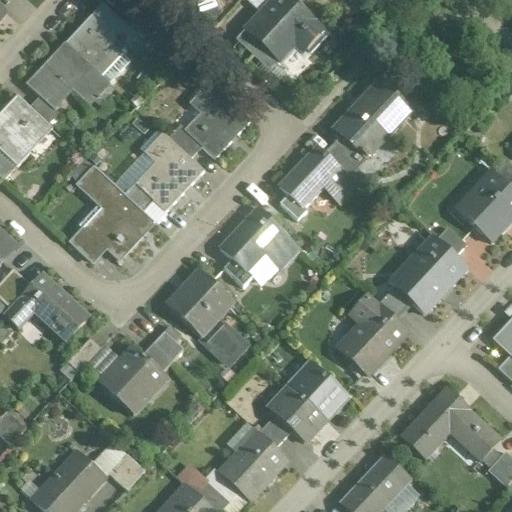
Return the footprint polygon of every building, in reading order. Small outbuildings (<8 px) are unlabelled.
[(242,0),(261,17),(265,13),(277,0),(242,0)] [(325,33),(289,0),(277,0),(265,13),(271,18),(250,40),(278,66),(294,49),(303,57),(325,33)] [(102,7),(65,47),(100,79),(137,40),(102,7)] [(153,31),(135,14),(126,24),(143,41),(153,31)] [(65,47),(26,88),(39,100),(53,113),(77,87),(94,103),(108,87),(100,79),(65,47)] [(511,80),(504,73),(493,85),(501,93),(511,80)] [(379,83),(360,103),(363,106),(335,135),(341,141),(361,159),(362,158),(367,163),(412,115),(379,83)] [(250,124),(209,86),(194,102),(205,112),(185,133),(184,134),(201,150),(214,163),(250,124)] [(29,111),(17,99),(0,116),(0,153),(17,169),(52,132),(48,128),(29,111)] [(53,113),(39,100),(29,111),(48,128),(58,118),(53,113)] [(201,150),(184,134),(185,133),(180,129),(167,142),(189,163),(201,150)] [(167,142),(162,137),(147,152),(158,163),(134,188),(153,205),(164,216),(203,175),(189,163),(167,142)] [(361,159),(341,141),(324,158),(349,182),(367,163),(362,158),(361,159)] [(316,150),(278,190),(288,199),(302,212),(303,211),(325,188),(339,201),(342,197),(345,199),(356,188),(349,182),(324,158),(316,150)] [(14,172),(0,159),(0,181),(3,184),(14,172)] [(511,168),(505,162),(494,174),(511,191),(511,168)] [(124,199),(94,171),(77,189),(110,220),(96,235),(91,231),(83,232),(80,236),(100,255),(104,251),(119,265),(154,227),(142,216),(124,199)] [(492,173),(455,212),(490,245),(511,221),(511,191),(494,174),(492,173)] [(153,205),(134,188),(124,199),(142,216),(153,205)] [(302,212),(288,199),(280,208),(297,224),(306,214),(303,211),(302,212)] [(258,213),(220,253),(232,264),(245,277),(246,276),(266,255),(283,270),(300,252),(258,213)] [(466,247),(447,229),(437,241),(438,242),(455,259),(466,247)] [(100,255),(80,236),(70,246),(91,266),(100,255)] [(0,254),(8,246),(0,238),(0,268),(3,265),(0,262),(0,254)] [(438,242),(394,289),(412,305),(423,316),(467,270),(455,259),(438,242)] [(245,277),(232,264),(224,273),(243,291),(252,281),(246,276),(245,277)] [(13,274),(0,287),(0,303),(9,313),(31,290),(13,274)] [(199,275),(167,310),(228,368),(245,349),(218,323),(233,307),(199,275)] [(9,313),(3,319),(18,333),(33,317),(65,347),(89,321),(42,278),(31,290),(9,313)] [(412,305),(394,289),(378,307),(395,323),(412,305)] [(378,307),(368,297),(350,316),(362,327),(338,352),(366,378),(407,334),(395,323),(378,307)] [(511,322),(494,342),(511,358),(511,322)] [(183,354),(164,336),(153,348),(172,366),(183,354)] [(89,344),(67,367),(78,376),(99,353),(89,344)] [(172,366),(153,348),(142,360),(161,378),(172,366)] [(142,360),(133,352),(99,388),(133,420),(167,383),(161,378),(142,360)] [(347,398),(312,366),(290,389),(325,422),(347,398)] [(325,422),(290,389),(269,412),(274,418),(291,434),(304,445),(325,422)] [(444,394),(401,440),(425,462),(454,431),(484,460),(501,442),(482,425),(480,427),(444,394)] [(7,415),(0,421),(0,423),(0,424),(0,423),(0,439),(1,441),(17,424),(7,415)] [(291,434),(274,418),(266,427),(283,443),(291,434)] [(17,424),(1,441),(10,449),(25,432),(17,424)] [(283,443),(266,427),(258,435),(259,436),(275,451),(283,443)] [(259,436),(240,457),(238,455),(219,476),(249,504),(287,463),(275,451),(259,436)] [(76,454),(32,502),(41,511),(76,511),(105,481),(76,454)] [(511,483),(511,461),(505,455),(488,474),(506,491),(511,483)] [(127,458),(109,477),(127,493),(145,474),(127,458)] [(384,458),(339,507),(344,511),(384,511),(412,483),(384,458)] [(223,511),(230,505),(207,483),(195,497),(211,511),(223,511)] [(190,492),(171,511),(211,511),(195,497),(190,492)]
